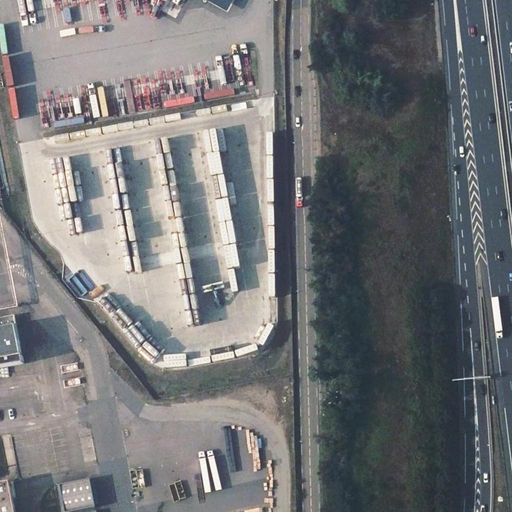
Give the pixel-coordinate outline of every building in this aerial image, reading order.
[(222,4),(225,23),(244,20),(239,0),(241,0),(215,0),(216,5),(222,4)] [(69,68),(99,62),(94,33),(92,33),(89,23),(71,27),(72,36),(64,37),(70,65),(68,66),(69,68)] [(104,90),(99,62),(69,68),(69,71),(71,70),(75,95),(82,93),(84,104),(104,100),(102,89),(104,90)] [(241,90),(245,105),(270,101),(266,86),(264,86),(261,69),(242,72),(246,89),(241,90)] [(270,101),(245,105),(248,121),(251,119),(255,137),(275,134),(271,115),(273,114),(270,101)] [(149,169),(176,164),(175,158),(184,156),(180,136),(157,141),(157,139),(141,143),(147,173),(150,172),(149,169)] [(128,147),(104,151),(107,169),(117,167),(118,175),(146,170),(146,173),(147,173),(141,143),(129,145),(128,147)] [(173,227),(181,267),(208,262),(201,221),(173,227)] [(216,349),(212,328),(212,326),(209,309),(182,314),(185,332),(186,332),(190,354),(216,349)] [(16,313),(0,315),(0,366),(25,361),(16,313)] [(15,511),(9,481),(0,483),(0,511),(15,511)] [(93,511),(97,511),(92,484),(63,490),(66,511),(93,511)]
